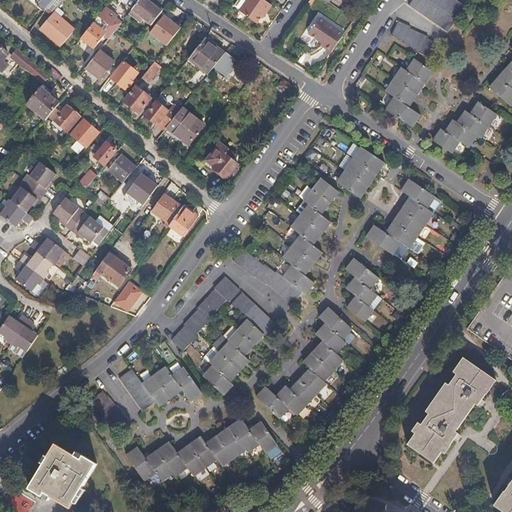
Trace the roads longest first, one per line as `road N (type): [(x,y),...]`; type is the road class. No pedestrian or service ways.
road 1 (residential): [(0,445),(149,317),(226,216)]
road 2 (residential): [(0,22),(226,216)]
road 3 (residential): [(320,92),(511,222)]
road 4 (residential): [(347,452),(462,291)]
road 5 (residential): [(226,216),(320,92)]
